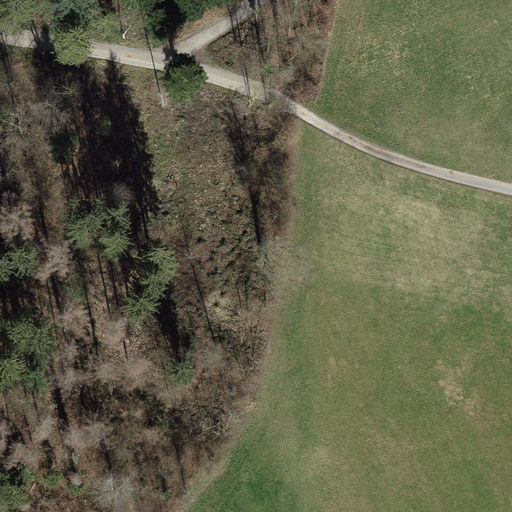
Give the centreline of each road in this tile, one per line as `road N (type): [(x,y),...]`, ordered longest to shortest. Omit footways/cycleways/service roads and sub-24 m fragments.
road 1 (track): [(511,191),(383,157),(302,114),(159,62)]
road 2 (track): [(159,62),(0,32)]
